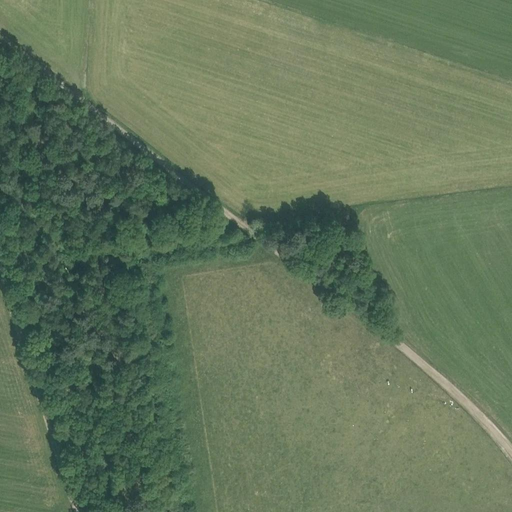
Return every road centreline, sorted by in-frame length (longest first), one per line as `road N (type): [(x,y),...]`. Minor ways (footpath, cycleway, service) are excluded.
road 1 (track): [(511,450),(410,353),(0,33)]
road 2 (track): [(0,272),(77,511)]
